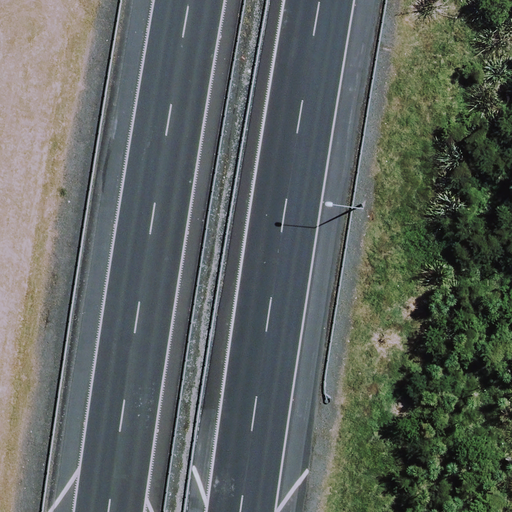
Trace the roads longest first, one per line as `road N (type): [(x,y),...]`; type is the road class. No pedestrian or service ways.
road 1 (motorway): [(323,0),(241,511)]
road 2 (motorway): [(97,511),(175,0)]
